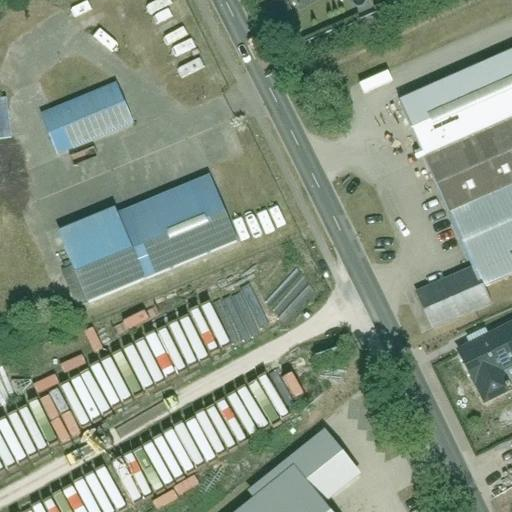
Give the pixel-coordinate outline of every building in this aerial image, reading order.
[(269,19),(288,11),(284,0),(271,0),(263,4),(269,19)] [(511,57),(394,109),(467,273),(472,271),(483,296),(511,282),(511,57)] [(114,90),(37,122),(53,161),(130,129),(114,90)] [(384,183),(373,187),(385,217),(396,212),(384,183)] [(111,219),(51,244),(81,314),(231,250),(205,188),(114,226),(111,219)] [(430,337),(490,310),(483,296),(472,271),(467,273),(412,298),(430,337)] [(511,371),(511,326),(454,355),(482,411),(509,398),(499,377),(511,371)] [(0,468),(120,412),(112,396),(109,398),(97,374),(0,419),(0,468)] [(269,385),(279,408),(303,397),(292,374),(269,385)] [(269,384),(171,420),(187,464),(285,428),(269,384)] [(365,478),(327,430),(247,495),(253,503),(241,511),(324,511),(365,478)] [(61,494),(70,511),(96,511),(82,484),(61,494)]
